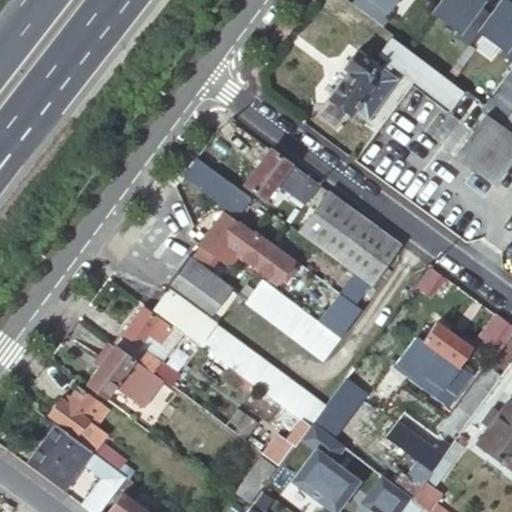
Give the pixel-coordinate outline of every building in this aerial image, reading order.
[(384,7),(388,10),(395,0),(353,0),(352,2),(374,20),(384,7)] [(482,0),(442,0),(426,23),(451,42),(448,46),(461,56),(472,42),(491,14),(479,5),(482,0)] [(511,4),(505,0),(501,0),(491,14),(472,42),(497,60),(494,65),(507,74),(511,67),(511,4)] [(461,90),(400,43),(386,62),(446,109),(461,90)] [(397,79),(357,49),(344,68),(347,71),(328,98),(351,115),(354,110),(367,120),(397,79)] [(511,67),(482,109),(490,115),(460,157),(500,185),(511,167),(511,67)] [(275,183),(304,204),(319,184),(271,149),(245,184),(264,198),(275,183)] [(196,159),(183,177),(236,216),(249,198),(196,159)] [(371,284),(400,244),(329,191),(299,232),(371,284)] [(210,251),(229,266),(238,253),(277,283),(295,260),(274,244),(270,241),(255,230),(252,233),(223,211),(219,217),(211,211),(193,236),(200,242),(190,256),(201,264),(210,251)] [(166,293),(154,308),(202,343),(207,336),(215,325),(213,323),(226,306),(220,301),(230,287),(201,264),(190,256),(187,254),(161,289),(166,293)] [(246,301),(245,302),(324,360),(340,338),(262,280),(246,301)] [(115,344),(153,372),(159,364),(138,347),(147,334),(160,343),(171,329),(142,307),(115,344)] [(437,322),(423,341),(457,367),(471,348),(437,322)] [(511,364),(511,362),(511,326),(507,323),(488,348),(500,357),(511,364)] [(202,343),(200,345),(281,405),(300,419),(310,426),(313,422),(317,416),(325,405),(215,325),(207,336),(202,343)] [(183,334),(173,326),(171,329),(160,343),(170,351),(183,334)] [(457,367),(423,341),(417,336),(401,357),(454,396),(469,375),(457,367)] [(102,362),(114,346),(108,342),(96,358),(102,362)] [(86,384),(105,398),(114,387),(142,407),(161,382),(114,346),(102,362),(86,384)] [(501,378),(511,364),(500,357),(490,370),(501,378)] [(357,392),(343,382),(325,405),(317,416),(331,427),(357,392)] [(109,430),(98,422),(103,415),(108,408),(78,387),(66,402),(60,397),(47,414),(75,436),(74,437),(81,442),(92,451),(93,451),(109,430)] [(488,428),(477,444),(511,468),(511,466),(511,405),(508,402),(499,414),(492,409),(481,423),(488,428)] [(300,419),(281,405),(269,422),(287,436),(300,419)] [(283,442),(293,449),(303,435),(310,426),(300,419),(287,436),(283,442)] [(371,467),(412,497),(435,466),(443,454),(397,421),(385,436),(371,467)] [(345,447),(313,422),(310,426),(303,435),(320,448),(296,479),(337,511),(360,479),(335,460),(345,447)] [(74,437),(56,424),(29,461),(65,488),(84,462),(92,451),(81,442),(74,437)] [(93,451),(92,451),(84,462),(106,478),(114,467),(93,451)] [(262,457),(236,491),(250,501),(275,467),(262,457)] [(424,508),(431,498),(436,491),(433,489),(445,473),(435,466),(411,498),(424,508)] [(84,506),(92,511),(100,511),(127,477),(118,470),(114,467),(106,478),(84,506)] [(364,502),(376,511),(400,511),(411,498),(383,479),(364,502)] [(146,511),(122,494),(108,511),(146,511)] [(429,511),(424,508),(411,498),(400,511),(429,511)] [(424,508),(429,511),(448,511),(431,498),(424,508)]
